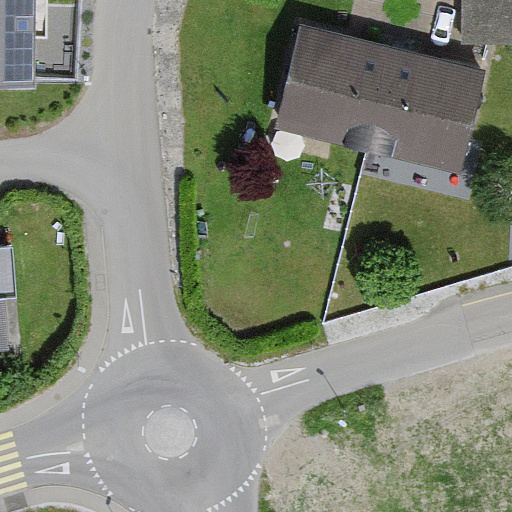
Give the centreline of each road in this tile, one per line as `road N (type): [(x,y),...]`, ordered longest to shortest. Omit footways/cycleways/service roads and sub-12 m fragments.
road 1 (residential): [(511,317),(167,423)]
road 2 (residential): [(167,423),(147,338),(123,146)]
road 3 (residential): [(167,423),(0,466)]
road 4 (residential): [(123,146),(118,63),(127,0)]
road 5 (residential): [(123,146),(0,162)]
